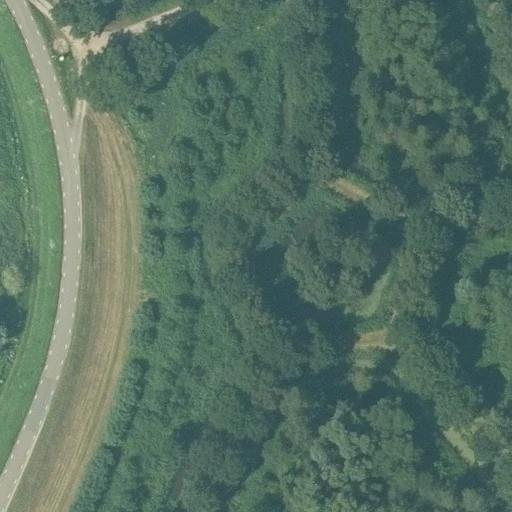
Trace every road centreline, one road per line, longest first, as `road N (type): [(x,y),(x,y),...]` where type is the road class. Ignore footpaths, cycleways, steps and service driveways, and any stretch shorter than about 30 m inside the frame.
road 1 (tertiary): [(0,497),(54,360),(70,268),(54,104),(12,0)]
road 2 (track): [(205,0),(89,45)]
